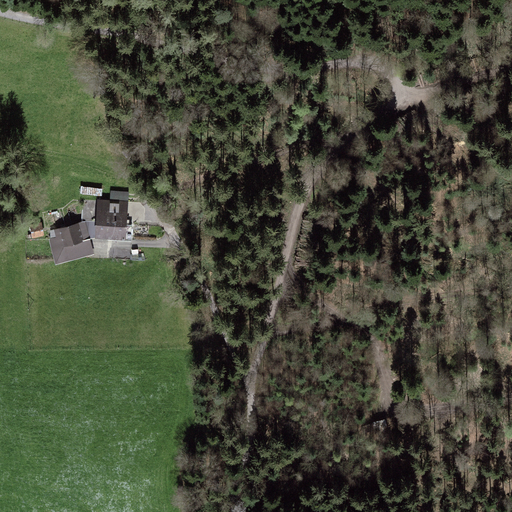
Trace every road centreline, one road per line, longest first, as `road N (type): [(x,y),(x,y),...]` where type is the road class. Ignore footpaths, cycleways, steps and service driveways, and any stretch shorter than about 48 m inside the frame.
road 1 (track): [(0,9),(170,54),(280,70),(377,60),(408,94),(511,71)]
road 2 (track): [(408,94),(304,185),(250,379),(249,456),(223,511)]
road 3 (track): [(144,246),(176,249),(206,281),(250,379)]
